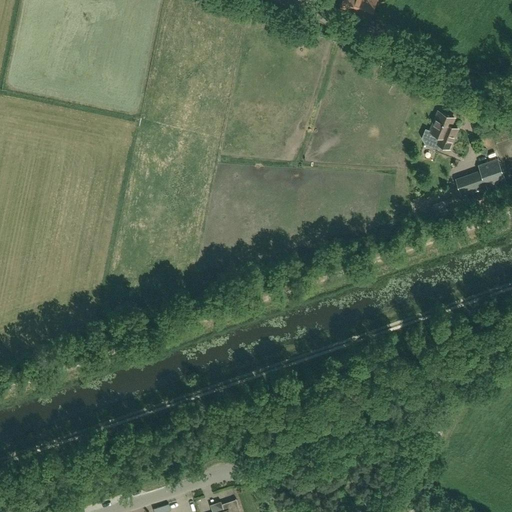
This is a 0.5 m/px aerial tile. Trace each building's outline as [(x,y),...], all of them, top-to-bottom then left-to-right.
[(368,22),(376,0),(342,0),(339,10),(368,22)] [(458,128),(451,125),(454,117),(438,111),(430,132),(439,136),(436,143),(449,149),(458,128)] [(486,187),(488,191),(507,185),(498,159),(479,166),(482,174),(457,183),(462,196),(486,187)] [(451,197),(432,205),(434,211),(454,204),(451,197)] [(241,511),(237,499),(222,504),(224,510),(217,511),(241,511)] [(169,503),(155,508),(156,511),(161,511),(171,508),(169,503)]
